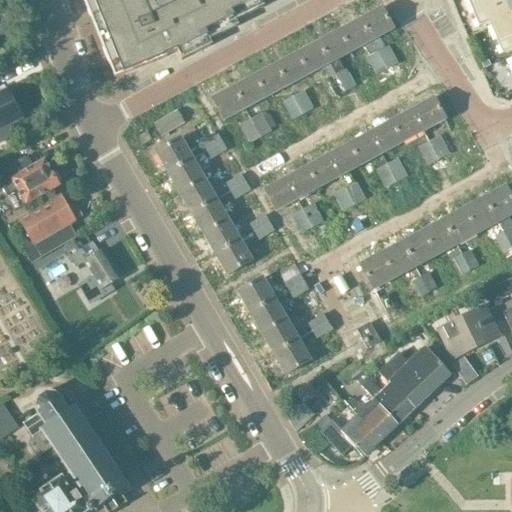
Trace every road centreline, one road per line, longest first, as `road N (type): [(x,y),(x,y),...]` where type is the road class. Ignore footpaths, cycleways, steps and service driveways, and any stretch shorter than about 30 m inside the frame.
road 1 (tertiary): [(307,508),(304,490),(96,126)]
road 2 (unknown): [(485,128),(499,152),(492,167),(324,258),(320,272),(343,318)]
road 3 (residential): [(96,126),(331,0)]
road 4 (unknown): [(448,71),(244,177)]
road 5 (residential): [(347,509),(477,389),(511,367)]
road 6 (residential): [(511,116),(485,128),(398,0)]
road 7 (tertiary): [(96,126),(48,0)]
